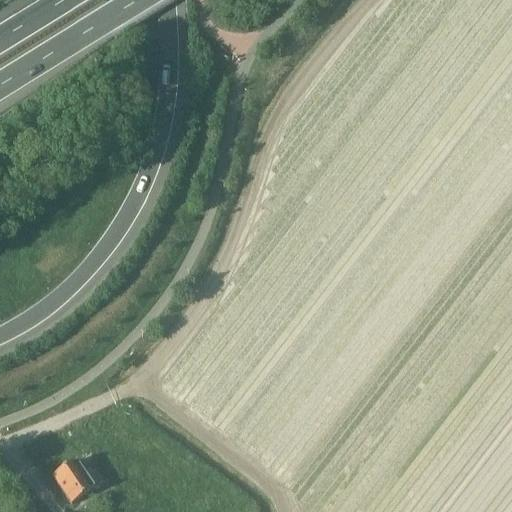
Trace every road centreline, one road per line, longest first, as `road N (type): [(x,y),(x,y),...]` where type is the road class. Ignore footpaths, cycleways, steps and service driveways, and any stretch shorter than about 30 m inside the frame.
road 1 (track): [(101,403),(156,362),(185,320),(232,230),(269,119),(364,0)]
road 2 (motorway): [(0,336),(68,289),(127,220),(164,115),(166,0)]
road 3 (motorway): [(0,86),(139,0)]
